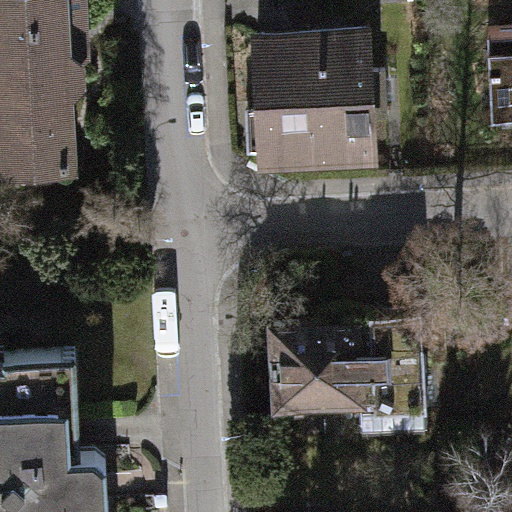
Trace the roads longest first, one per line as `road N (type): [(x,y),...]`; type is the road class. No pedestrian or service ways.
road 1 (residential): [(511,210),(177,228)]
road 2 (residential): [(177,228),(195,511)]
road 3 (residential): [(165,0),(177,228)]
